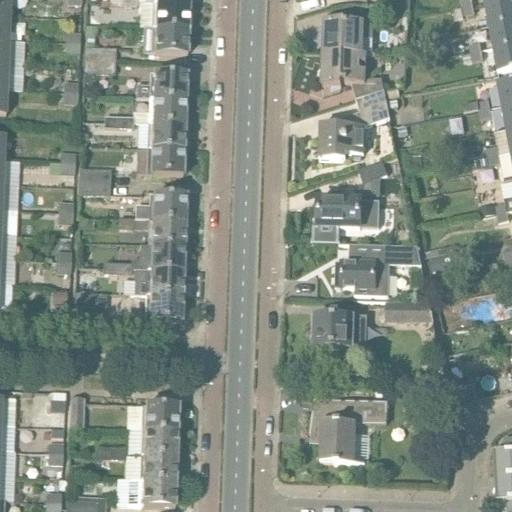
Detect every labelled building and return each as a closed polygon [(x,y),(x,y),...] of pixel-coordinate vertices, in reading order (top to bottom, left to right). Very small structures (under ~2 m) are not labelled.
[(0,0),(0,19),(9,20),(9,0),(0,0)] [(66,0),(66,8),(81,9),(81,0),(66,0)] [(100,10),(123,11),(124,0),(121,0),(108,0),(108,5),(100,5),(100,10)] [(123,11),(136,12),(137,1),(124,0),(123,11)] [(144,0),(144,7),(153,7),(189,8),(188,0),(144,0)] [(461,11),(473,9),(472,0),(460,3),(461,11)] [(488,30),(511,25),(511,0),(484,6),(488,30)] [(385,20),(411,17),(409,4),(383,7),(385,20)] [(152,32),(188,33),(189,8),(153,7),(152,32)] [(463,19),(475,17),(473,9),(461,11),(463,19)] [(0,44),(8,45),(8,44),(19,45),(20,20),(9,20),(0,19),(0,44)] [(493,53),(511,49),(511,25),(488,30),(493,53)] [(323,57),(363,58),(363,43),(372,43),(373,28),(324,26),(323,57)] [(188,33),(152,32),(151,57),(153,57),(187,59),(188,33)] [(65,47),(79,48),(80,37),(65,37),(65,47)] [(470,57),(482,55),(480,46),(468,48),(470,57)] [(64,58),(79,58),(79,48),(65,47),(64,58)] [(511,49),(493,53),(497,77),(511,74),(511,49)] [(115,53),(93,52),(84,51),(83,65),(115,66),(115,53)] [(472,66),(483,64),(482,55),(470,57),(472,66)] [(356,104),(385,103),(381,83),(365,82),(366,58),(363,58),(323,57),(322,91),(341,91),(341,88),(351,88),(356,104)] [(83,78),(114,79),(115,66),(83,65),(83,78)] [(137,102),(149,102),(185,104),(186,78),(150,77),(150,92),(138,91),(137,102)] [(502,111),(511,108),(511,83),(497,86),(502,111)] [(63,97),(77,97),(77,87),(63,86),(63,97)] [(62,107),(77,108),(77,97),(63,97),(62,107)] [(149,102),(149,117),(148,128),(184,129),(185,104),(149,102)] [(385,103),(356,104),(360,117),(335,124),(335,130),(320,130),(319,164),(346,164),(346,160),(354,160),(354,158),(364,158),(364,130),(389,123),(385,103)] [(478,115),(490,112),(488,104),(477,106),(478,115)] [(506,134),(511,132),(511,108),(502,111),(506,134)] [(480,123),(491,121),(490,112),(478,115),(480,123)] [(104,127),(104,132),(118,133),(119,121),(104,120),(104,127)] [(133,128),(133,122),(119,121),(118,133),(133,133),(133,128)] [(147,153),(183,154),(184,129),(148,128),(147,153)] [(0,165),(11,166),(12,140),(0,139),(0,165)] [(486,152),(487,161),(498,159),(497,150),(486,152)] [(183,154),(147,153),(147,154),(133,153),(132,177),(182,180),(183,154)] [(60,168),(74,168),(75,158),(60,157),(60,168)] [(500,167),(498,159),(487,161),(489,169),(500,167)] [(363,188),(394,178),(389,164),(358,175),(363,188)] [(0,191),(1,191),(1,190),(11,190),(12,166),(11,166),(0,165),(0,191)] [(59,178),(74,179),(74,168),(60,168),(59,178)] [(78,187),(110,188),(110,174),(79,173),(78,187)] [(78,200),(109,201),(110,188),(78,187),(78,200)] [(135,224),(148,224),(184,225),(185,200),(149,199),(149,210),(136,210),(135,224)] [(317,231),(361,232),(361,233),(373,233),(374,218),(379,218),(380,205),(362,204),(362,205),(318,203),(317,231)] [(58,217),(72,218),(72,207),(58,207),(58,217)] [(495,218),(506,216),(504,208),(504,207),(494,209),(495,218)] [(506,216),(495,218),(497,228),(508,226),(506,216)] [(57,228),(72,228),(72,218),(58,217),(57,228)] [(117,234),(133,235),(133,223),(117,222),(117,234)] [(148,249),(184,251),(184,225),(148,224),(148,249)] [(145,274),(183,276),(184,251),(148,249),(146,249),(145,274)] [(503,256),(505,265),(511,263),(511,254),(503,256)] [(56,266),(70,267),(71,257),(56,256),(56,266)] [(55,277),(70,277),(70,267),(56,266),(55,277)] [(118,267),(102,267),(102,278),(117,279),(118,267)] [(117,279),(132,280),(132,268),(118,267),(117,279)] [(339,292),(376,293),(399,294),(400,269),(376,268),(336,267),(335,292),(339,292)] [(146,300),(182,301),(183,276),(145,274),(135,274),(135,285),(146,286),(146,300)] [(75,296),(73,328),(86,328),(86,323),(87,297),(75,296)] [(86,323),(106,324),(107,298),(87,297),(86,323)] [(182,301),(146,300),(145,325),(181,326),(182,301)] [(385,327),(433,327),(429,307),(400,306),(385,306),(385,327)] [(54,320),(67,320),(68,311),(54,310),(54,320)] [(313,351),(354,353),(354,352),(363,352),(364,337),(361,337),(361,323),(355,323),(314,321),(313,351)] [(335,399),(335,393),(323,392),(322,404),(314,404),(310,437),(322,439),(320,467),(334,468),(334,469),(354,470),(354,468),(354,439),(355,427),(386,428),(387,406),(339,405),(340,400),(335,399)] [(69,432),(82,433),(83,403),(71,402),(69,432)] [(50,415),(64,415),(64,406),(51,405),(50,415)] [(141,436),(177,436),(178,411),(142,409),(141,436)] [(140,460),(176,461),(177,436),(141,436),(140,460)] [(494,481),(511,479),(511,440),(504,441),(503,453),(493,454),(494,481)] [(48,458),(62,459),(63,448),(48,447),(48,458)] [(95,464),(112,465),(112,453),(96,453),(95,464)] [(112,465),(125,465),(125,453),(112,453),(112,465)] [(0,479),(7,480),(8,457),(0,456),(0,479)] [(47,470),(62,471),(62,459),(48,458),(47,470)] [(128,485),(175,487),(176,461),(140,460),(139,484),(128,484),(128,485)] [(506,511),(511,511),(511,479),(494,481),(495,504),(505,504),(506,511)] [(57,493),(66,494),(67,484),(58,483),(57,493)] [(175,487),(128,485),(127,509),(142,509),(142,511),(174,511),(175,487)] [(46,507),(59,508),(59,497),(47,496),(46,507)]
